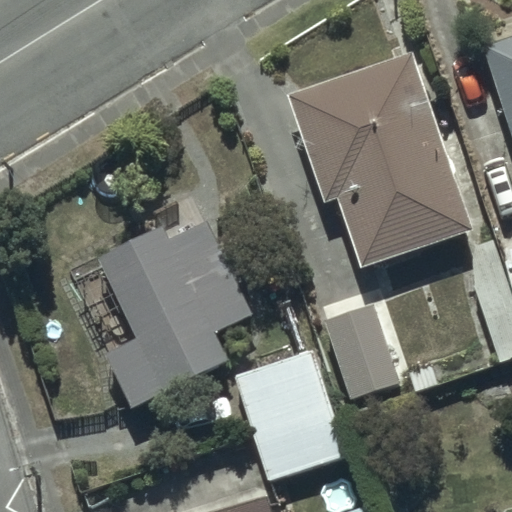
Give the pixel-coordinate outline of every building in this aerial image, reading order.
[(511,34),(494,40),(497,48),(511,101),(511,34)] [(426,45),(297,86),(333,199),(349,194),(370,260),(483,224),(426,45)] [(109,249),(111,255),(146,333),(113,347),(137,401),(235,358),(221,327),(264,308),(222,213),(175,234),(170,223),(109,249)] [(511,351),(511,268),(503,241),(471,253),(505,354),(511,351)] [(382,298),(324,316),(349,397),(407,380),(382,298)] [(321,347),(242,370),(273,478),(352,455),(321,347)] [(280,511),(273,490),(209,511),(280,511)]
